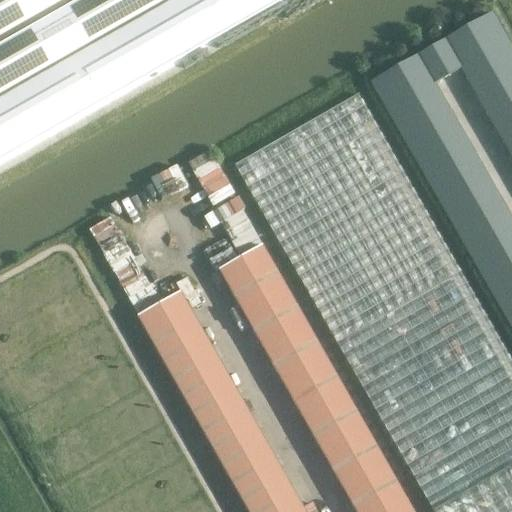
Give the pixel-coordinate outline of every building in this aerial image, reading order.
[(0,0),(0,161),(283,0),(0,0)] [(511,49),(492,15),(372,83),(511,328),(511,221),(434,85),(462,69),(511,156),(511,49)] [(511,511),(511,364),(357,96),(235,167),(432,511),(511,511)] [(221,166),(200,177),(215,203),(235,192),(221,166)] [(411,511),(261,248),(219,272),(355,511),(411,511)] [(231,251),(212,264),(217,271),(236,259),(231,251)] [(303,511),(180,294),(137,319),(247,511),(303,511)]
